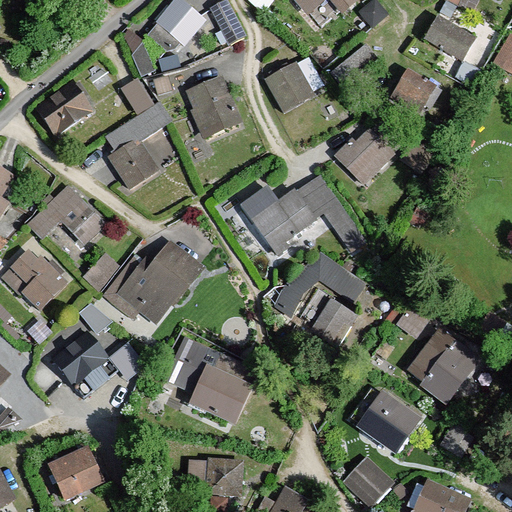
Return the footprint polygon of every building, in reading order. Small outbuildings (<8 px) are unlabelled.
[(197,23),(165,0),(142,31),(173,54),(197,23)] [(290,0),(307,20),(329,2),(341,18),(362,0),(290,0)] [(221,1),(204,9),(223,47),(240,39),(221,1)] [(430,17),(415,46),(455,66),(469,37),(430,17)] [(511,31),(508,30),(491,61),(511,73),(511,31)] [(366,41),(334,65),(345,80),(377,56),(366,41)] [(295,66),(265,83),(284,116),(314,99),(295,66)] [(437,90),(405,75),(394,98),(426,114),(437,90)] [(222,80),(185,95),(205,142),(242,126),(222,80)] [(72,84),(36,110),(57,140),(94,113),(72,84)] [(367,127),(334,159),(363,188),(396,156),(367,127)] [(139,143),(111,162),(132,192),(159,174),(139,143)] [(0,167),(0,227),(27,184),(0,167)] [(369,244),(320,177),(304,188),(353,256),(369,244)] [(70,189),(28,228),(40,241),(61,221),(83,244),(104,225),(70,189)] [(266,191),(241,209),(277,260),(290,251),(286,245),(317,223),(295,192),(277,205),(266,191)] [(204,270),(170,243),(149,269),(135,258),(104,297),(153,335),(204,270)] [(29,253),(2,279),(35,312),(62,286),(29,253)] [(351,306),(365,285),(318,253),(285,285),(275,308),(291,318),(306,297),(318,284),(351,306)] [(83,281),(99,293),(119,267),(104,255),(83,281)] [(81,312),(101,327),(110,315),(90,300),(81,312)] [(330,302),(310,336),(336,352),(357,318),(330,302)] [(52,362),(74,390),(110,361),(88,333),(52,362)] [(479,364),(442,335),(409,375),(446,405),(479,364)] [(0,396),(15,379),(0,366),(0,396)] [(201,372),(185,410),(232,430),(248,392),(201,372)] [(421,425),(382,396),(356,431),(395,460),(421,425)] [(244,461),(182,458),(180,491),(242,495),(244,461)] [(89,459),(58,470),(69,501),(100,490),(89,459)] [(388,485),(358,459),(337,485),(367,510),(388,485)] [(476,511),(480,502),(436,483),(424,511),(476,511)] [(283,485),(281,496),(262,493),(258,511),(314,511),(319,492),(283,485)] [(0,488),(0,511),(10,507),(0,488)]
